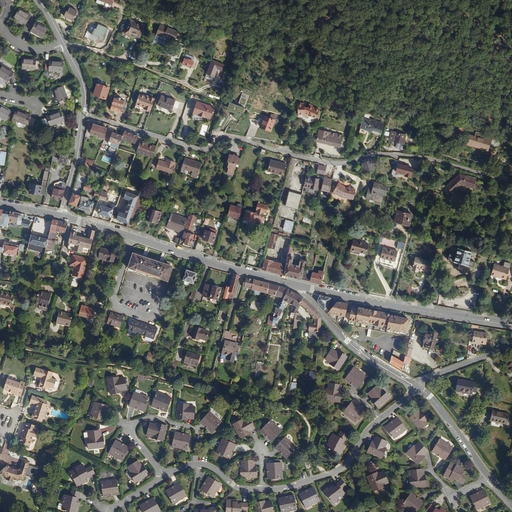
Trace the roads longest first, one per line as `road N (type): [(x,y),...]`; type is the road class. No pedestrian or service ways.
road 1 (residential): [(85,116),(204,151),(225,136),(330,163),(416,155),(511,181)]
road 2 (primary): [(61,215),(299,285)]
road 3 (primary): [(299,285),(511,325)]
road 4 (residential): [(299,285),(346,340),(416,387)]
road 5 (residential): [(220,104),(114,56),(75,62)]
road 6 (residential): [(379,418),(343,465),(263,490)]
road 7 (track): [(379,0),(511,44)]
